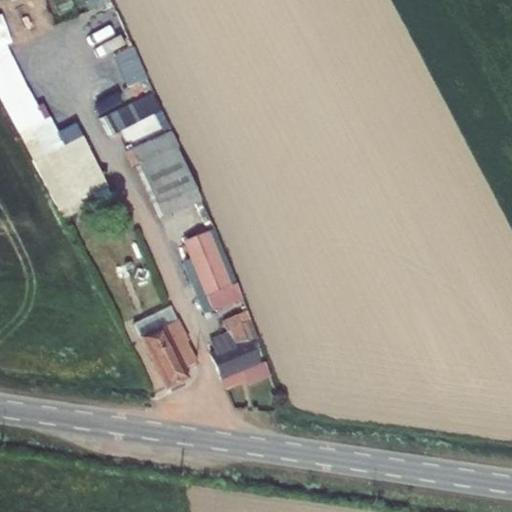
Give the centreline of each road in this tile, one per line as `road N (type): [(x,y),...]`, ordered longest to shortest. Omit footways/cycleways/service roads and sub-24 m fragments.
road 1 (tertiary): [(0,409),(511,485)]
road 2 (unknown): [(244,445),(54,49)]
